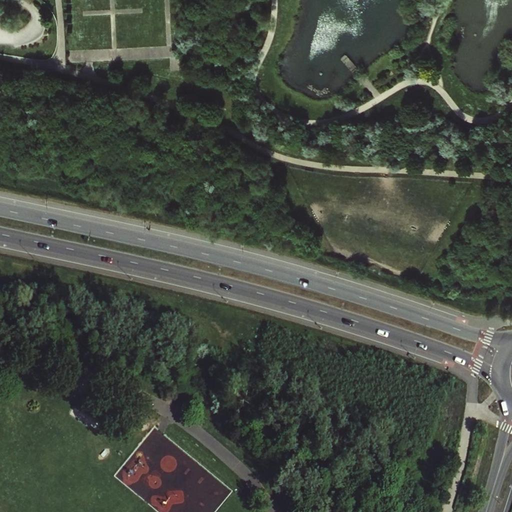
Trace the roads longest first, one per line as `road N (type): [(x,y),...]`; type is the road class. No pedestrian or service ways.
road 1 (primary): [(511,341),(205,253),(0,208)]
road 2 (primary): [(0,234),(325,312),(420,343),(500,381)]
